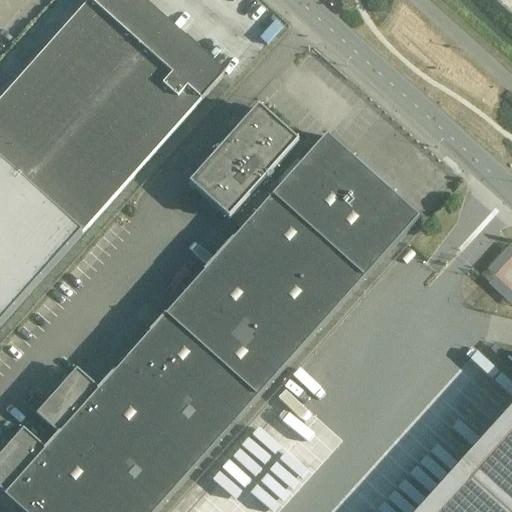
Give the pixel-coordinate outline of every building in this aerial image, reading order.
[(82,235),(220,82),(129,0),(90,0),(0,100),(0,328),(83,236),(82,235)] [(229,223),(232,220),(244,231),(236,241),(113,378),(205,459),(400,241),(418,220),(327,138),(281,190),(268,179),(298,145),(258,109),(189,187),(229,223)] [(511,381),(498,369),(507,360),(493,348),(479,364),(511,393),(511,381)] [(157,511),(205,459),(113,378),(99,394),(76,373),(35,419),(59,440),(60,439),(141,511),(157,511)] [(279,511),(341,437),(288,394),(199,502),(207,509),(216,498),(232,511),(279,511)] [(511,511),(511,410),(420,511),(511,511)] [(141,511),(60,439),(59,440),(46,454),(23,433),(0,458),(0,492),(6,498),(6,499),(20,511),(141,511)]
